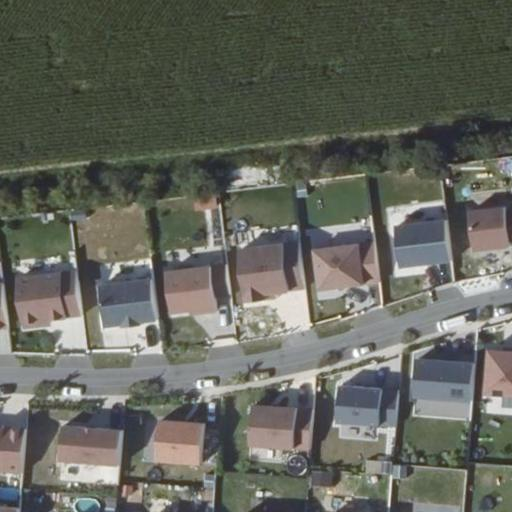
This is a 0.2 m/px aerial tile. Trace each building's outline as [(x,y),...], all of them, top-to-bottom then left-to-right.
[(511,240),(511,210),(507,211),(507,206),(470,210),(475,250),(511,246),(511,241),(511,240)] [(452,259),(448,218),(397,224),(401,265),(452,259)] [(312,286),(376,283),(374,240),(310,243),(312,286)] [(300,241),(233,244),(235,295),(302,293),(300,241)] [(226,261),(160,266),(164,313),(217,309),(217,298),(228,297),(226,261)] [(17,326),(82,318),(76,269),(11,277),(17,326)] [(511,350),(490,349),(486,392),(511,394),(511,350)] [(475,362),(418,357),(415,394),(472,399),(475,362)] [(333,435),(394,436),(396,386),(334,384),(333,435)] [(245,403),(243,446),(307,449),(309,405),(245,403)] [(0,406),(0,423),(24,425),(25,409),(0,406)] [(151,418),(150,460),(199,462),(200,419),(151,418)] [(0,470),(19,470),(18,423),(0,423),(0,470)] [(121,426),(56,424),(54,479),(119,481),(121,426)] [(148,511),(154,485),(122,479),(115,511),(95,511),(99,496),(74,492),(70,511),(53,511),(51,511),(148,511)] [(0,511),(16,511),(16,504),(0,503),(0,511)]
